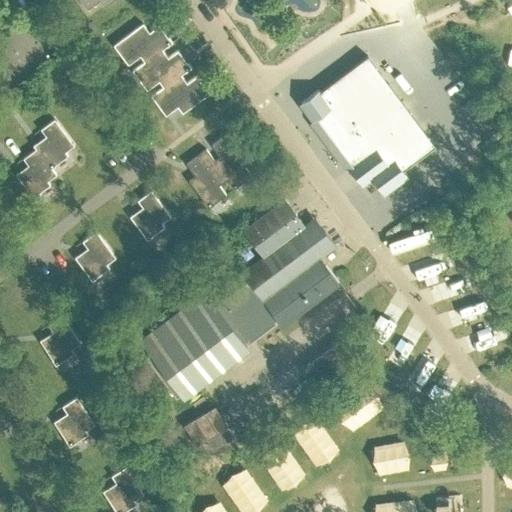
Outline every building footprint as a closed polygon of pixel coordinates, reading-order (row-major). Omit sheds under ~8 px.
[(139,53),(143,59),(161,47),(171,40),(167,35),(166,35),(157,23),(148,30),(141,21),(112,43),(127,62),(139,53)] [(158,79),(162,84),(180,72),(184,69),(185,70),(190,66),(176,48),(167,55),(161,47),(143,59),(131,68),(146,87),(158,79)] [(318,89),(300,102),(313,119),(315,118),(350,164),(348,166),(361,183),(371,176),(383,192),(407,174),(403,169),(435,145),(367,55),(319,91),(318,89)] [(150,93),(164,113),(176,104),(181,110),(208,91),(195,73),(185,80),(180,72),(162,84),(150,93)] [(32,143),(34,146),(50,165),(66,153),(64,149),(73,143),(53,117),(39,127),(44,133),(32,143)] [(214,159),(226,177),(233,186),(250,173),(243,164),(252,157),(230,128),(211,142),(219,154),(214,159)] [(50,165),(34,146),(22,156),(27,162),(14,172),(32,195),(49,182),(46,178),(55,172),(50,165)] [(188,178),(207,205),(225,192),(218,182),(226,177),(214,159),(205,147),(185,161),(194,173),(188,178)] [(141,204),(129,214),(146,237),(163,224),(161,220),(169,214),(150,188),(136,198),(141,204)] [(263,253),(250,263),(241,270),(246,278),(215,301),(204,286),(137,335),(148,350),(144,353),(173,393),(177,390),(180,394),(247,346),(243,341),(276,317),(279,320),(337,278),(319,253),(334,242),(313,214),(303,222),(283,197),(244,227),(263,253)] [(86,245),(74,255),(91,278),(108,265),(105,261),(114,254),(95,228),(81,239),(86,245)] [(414,232),(414,249),(429,249),(429,232),(414,232)] [(439,270),(441,285),(454,284),(453,268),(439,270)] [(61,313),(47,322),(52,329),(39,338),(54,362),(73,350),(70,346),(79,340),(61,313)] [(316,388),(354,360),(339,340),(302,369),(316,388)] [(280,374),(300,360),(295,351),(274,365),(280,374)] [(93,422),(75,394),(61,403),(66,410),(53,419),(68,443),(86,431),(84,427),(93,422)] [(240,417),(245,428),(277,412),(271,401),(240,417)] [(234,437),(214,405),(183,424),(196,445),(206,439),(213,449),(234,437)] [(114,508),(116,511),(118,511),(136,501),(133,497),(142,491),(125,464),(110,473),(115,480),(102,488),(114,507),(114,508)] [(211,511),(229,511),(227,501),(210,506),(211,511)]
